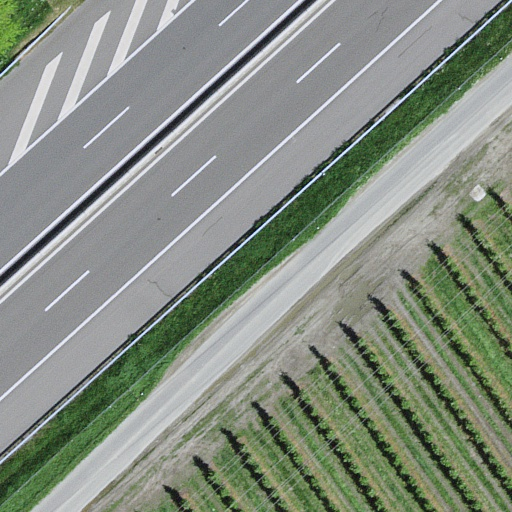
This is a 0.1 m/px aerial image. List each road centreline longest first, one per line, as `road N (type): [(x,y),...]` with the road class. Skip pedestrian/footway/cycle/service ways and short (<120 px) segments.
road 1 (unclassified): [(511,79),(53,511)]
road 2 (motorway): [(0,351),(388,0)]
road 3 (motorway): [(244,0),(0,221)]
